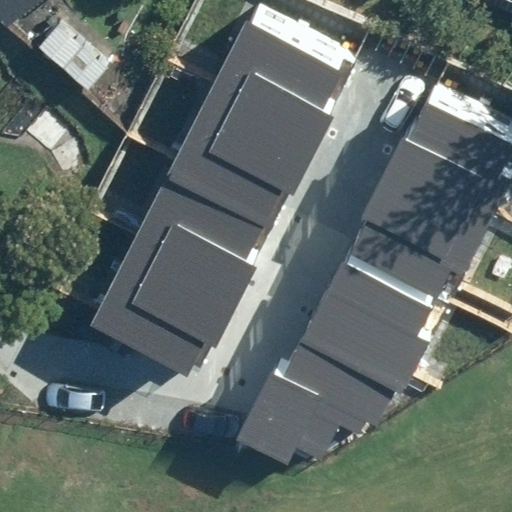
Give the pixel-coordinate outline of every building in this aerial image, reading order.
[(113,56),(66,9),(41,34),(88,81),(113,56)] [(260,11),(96,321),(194,373),(358,62),(260,11)] [(511,124),(438,83),(347,244),(436,293),(449,269),(459,274),(511,179),(511,124)] [(102,147),(52,92),(19,122),(69,177),(102,147)] [(284,356),(242,437),(289,462),(299,444),(324,457),(340,426),(361,436),(368,421),(384,430),(429,343),(422,339),(437,310),(345,262),(293,360),(284,356)]
